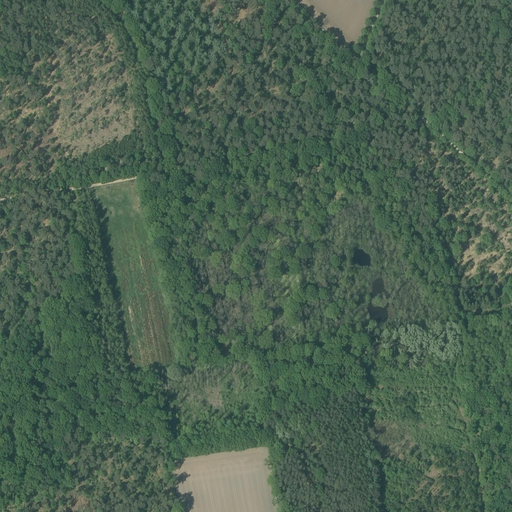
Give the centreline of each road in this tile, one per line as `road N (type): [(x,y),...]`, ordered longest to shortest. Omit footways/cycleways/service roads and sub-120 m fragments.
road 1 (track): [(0,199),(428,124)]
road 2 (track): [(46,192),(53,280),(83,309)]
